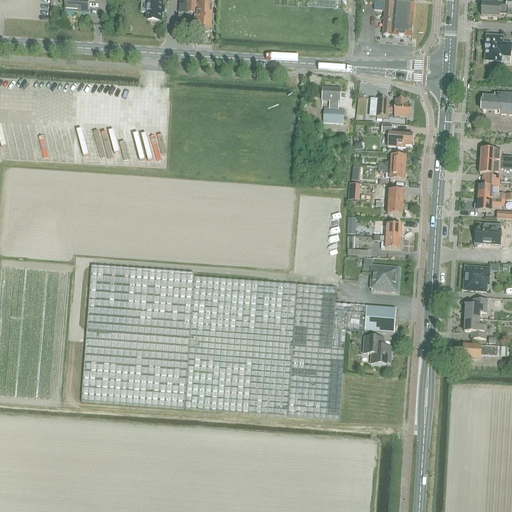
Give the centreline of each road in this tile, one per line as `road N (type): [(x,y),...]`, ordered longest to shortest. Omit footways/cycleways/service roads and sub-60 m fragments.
road 1 (tertiary): [(448,73),(0,42)]
road 2 (tertiary): [(419,511),(448,73)]
